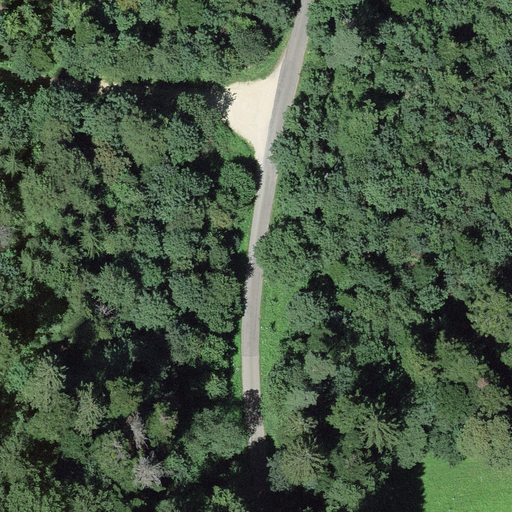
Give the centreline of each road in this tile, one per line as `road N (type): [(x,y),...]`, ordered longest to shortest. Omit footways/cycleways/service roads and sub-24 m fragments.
road 1 (unclassified): [(244,511),(252,292),(273,116),(304,0)]
road 2 (track): [(273,116),(0,77)]
